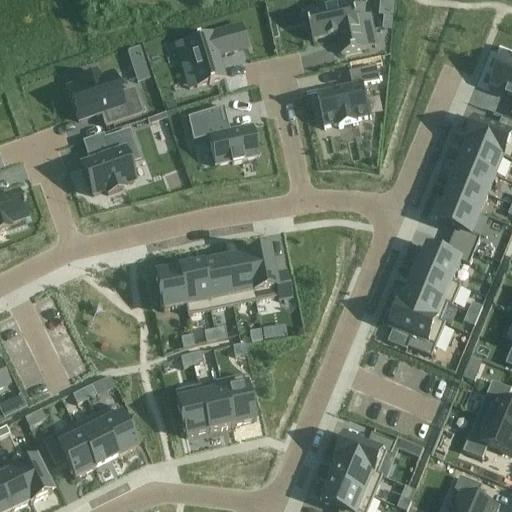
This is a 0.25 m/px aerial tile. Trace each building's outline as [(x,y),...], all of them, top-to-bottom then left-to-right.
[(355,11),(308,21),(314,48),(337,43),(340,57),(367,50),(365,41),(373,40),(369,22),(358,25),(355,11)] [(195,41),(176,47),(176,48),(181,65),(186,79),(189,90),(200,87),(208,85),(208,86),(212,85),(212,84),(224,80),(217,58),(247,49),(242,33),(241,27),(220,33),(199,40),(198,39),(194,40),(195,41)] [(127,53),(130,61),(142,56),(139,49),(127,53)] [(511,59),(504,56),(490,92),(511,100),(511,116),(511,118),(511,59)] [(318,94),(317,95),(325,131),(326,131),(325,130),(370,120),(370,122),(371,121),(364,87),(380,84),(376,68),(349,74),(352,88),(318,96),(318,94)] [(106,71),(59,87),(71,121),(94,113),(99,126),(138,113),(129,88),(113,93),(106,71)] [(223,108),(187,120),(192,144),(208,140),(214,169),(231,165),(231,167),(242,164),(242,163),(259,159),(252,129),(229,134),(223,108)] [(477,122),(467,146),(469,146),(469,145),(511,162),(511,124),(502,120),(498,131),(477,122)] [(85,174),(81,175),(88,194),(92,193),(94,199),(107,196),(109,200),(122,196),(121,192),(128,189),(120,165),(141,159),(132,132),(103,141),(108,157),(82,164),(85,174)] [(469,146),(461,164),(505,182),(511,164),(511,162),(469,145),(469,146)] [(461,164),(453,183),(497,201),(505,182),(461,164)] [(453,183),(446,202),(489,220),(497,201),(453,183)] [(446,202),(437,224),(456,232),(451,244),(475,254),(489,220),(446,202)] [(0,240),(24,233),(17,208),(0,212),(0,240)] [(426,249),(417,271),(452,285),(461,264),(470,268),(475,254),(451,244),(446,257),(426,249)] [(269,253),(244,258),(245,259),(246,259),(255,305),(278,300),(279,304),(291,301),(286,276),(274,278),(269,253)] [(245,259),(223,263),(233,309),(255,305),(246,259),(245,259)] [(223,263),(201,268),(210,314),(233,309),(223,263)] [(201,268),(179,272),(186,309),(185,309),(187,318),(210,314),(201,268)] [(417,271),(409,290),(448,306),(448,307),(452,309),(461,288),(452,285),(417,271)] [(179,272),(155,277),(163,313),(185,309),(186,309),(179,272)] [(402,308),(402,309),(441,325),(441,324),(448,307),(448,306),(409,290),(402,308)] [(472,305),(468,314),(478,319),(482,309),(472,305)] [(401,308),(391,331),(412,339),(408,350),(432,360),(446,326),(441,324),(441,325),(402,309),(402,308),(401,308)] [(468,314),(464,324),(475,328),(478,319),(468,314)] [(224,330),(214,332),(216,343),(226,340),(224,330)] [(214,332),(203,334),(206,345),(216,343),(214,332)] [(260,332),(249,334),(251,344),(262,343),(260,332)] [(191,337),(180,340),(183,350),(194,348),(191,337)] [(244,347),(232,348),(234,359),(245,357),(244,347)] [(201,355),(191,357),(193,368),(203,366),(201,355)] [(191,357),(180,359),(183,370),(193,368),(191,357)] [(0,391),(9,386),(0,368),(0,391)] [(243,378),(220,384),(231,430),(254,424),(243,378)] [(220,384),(198,389),(209,435),(231,430),(220,384)] [(492,384),(478,419),(511,433),(511,407),(506,405),(511,392),(492,384)] [(91,387),(81,392),(86,402),(96,398),(91,387)] [(198,389),(175,394),(185,440),(209,435),(198,389)] [(81,392),(72,397),(77,407),(86,402),(81,392)] [(18,414),(27,409),(21,398),(12,402),(18,414)] [(116,408),(94,420),(98,428),(99,428),(116,461),(137,451),(116,408)] [(511,433),(478,419),(463,454),(483,462),(488,449),(511,458),(511,433)] [(80,437),(79,438),(95,471),(116,461),(99,428),(98,428),(80,437)] [(5,429),(0,431),(0,440),(9,436),(5,429)] [(75,429),(42,445),(54,468),(65,463),(74,482),(95,471),(79,438),(80,437),(75,429)] [(347,439),(338,462),(339,462),(339,461),(378,477),(379,476),(387,455),(392,457),(396,446),(372,436),(368,447),(347,439)] [(339,462),(331,482),(374,500),(383,478),(379,476),(378,477),(339,461),(339,462)] [(35,462),(14,473),(30,505),(29,505),(29,506),(52,495),(35,462)] [(14,473),(0,479),(0,493),(9,511),(15,511),(29,505),(30,505),(14,473)] [(457,495),(450,511),(494,511),(495,509),(473,500),(478,487),(456,477),(450,492),(457,495)] [(331,482),(321,504),(340,511),(369,511),(374,500),(331,482)] [(9,511),(0,493),(0,511),(9,511)] [(401,499),(397,510),(402,511),(407,511),(411,504),(411,503),(401,499)]
